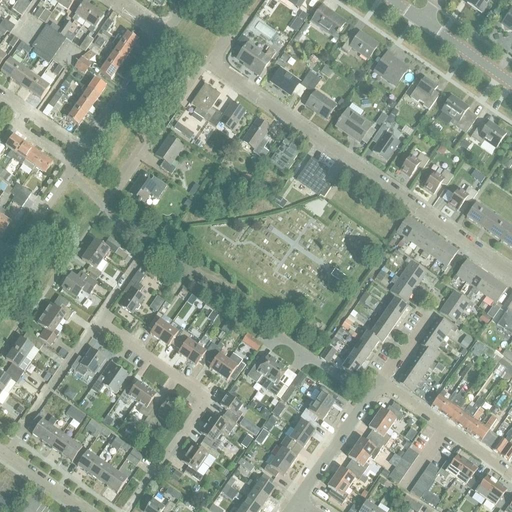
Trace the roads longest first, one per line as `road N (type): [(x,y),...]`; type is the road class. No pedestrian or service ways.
road 1 (residential): [(511,273),(211,64)]
road 2 (residential): [(125,511),(204,399),(98,321)]
road 3 (residential): [(6,455),(98,321)]
road 4 (residential): [(511,473),(380,381)]
road 5 (residential): [(115,191),(211,64)]
road 6 (residential): [(82,152),(165,35)]
road 7 (residential): [(297,500),(369,396)]
